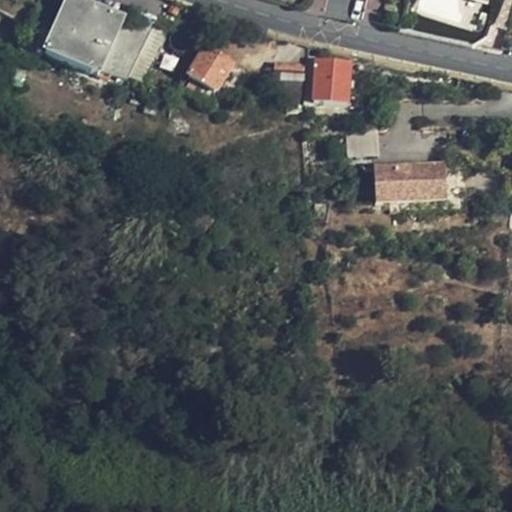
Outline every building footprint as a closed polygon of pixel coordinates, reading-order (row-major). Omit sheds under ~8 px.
[(97,79),(123,23),(73,0),(68,0),(43,54),(97,79)] [(460,0),(487,8),(489,0),(460,0)] [(124,82),(141,45),(149,30),(127,20),(103,71),(110,75),(124,82)] [(149,30),(141,45),(155,52),(165,31),(152,25),(149,30)] [(155,52),(141,45),(124,82),(138,88),(155,52)] [(213,95),(230,65),(204,51),(187,80),(213,95)] [(316,63),(307,62),(306,99),(313,99),(316,63)] [(313,107),(346,108),(349,65),(316,63),(313,99),(313,107)] [(303,84),(303,68),(272,68),(272,85),(303,84)] [(110,75),(103,71),(99,78),(107,81),(110,75)] [(413,170),(372,171),(373,207),(384,207),(445,206),(444,169),(421,170),(421,173),(414,173),(413,170)]
